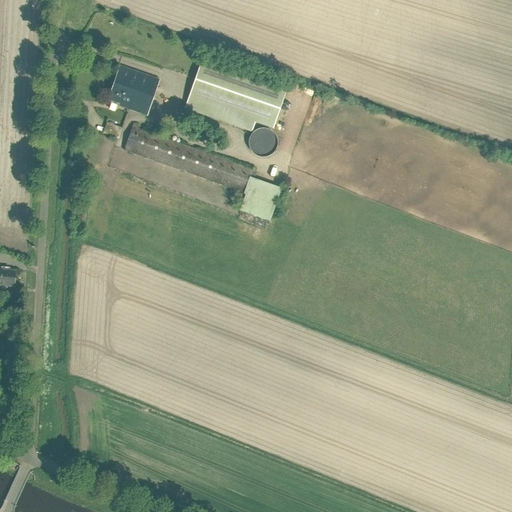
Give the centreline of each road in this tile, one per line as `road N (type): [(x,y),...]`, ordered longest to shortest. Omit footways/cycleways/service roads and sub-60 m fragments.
road 1 (residential): [(29,458),(63,0)]
road 2 (residential): [(29,458),(147,511)]
